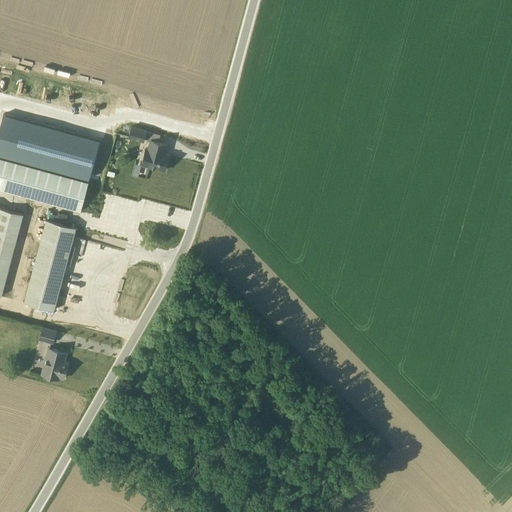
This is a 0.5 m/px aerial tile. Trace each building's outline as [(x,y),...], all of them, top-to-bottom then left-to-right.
[(100,140),(3,114),(0,125),(0,154),(89,179),(100,140)] [(146,130),(132,126),(129,136),(144,140),(146,130)] [(149,149),(146,148),(142,164),(165,170),(169,155),(164,153),(167,144),(151,139),(149,149)] [(0,295),(1,296),(23,213),(0,207),(0,295)] [(69,255),(76,227),(47,219),(24,302),(54,310),(66,264),(71,265),(73,256),(69,255)] [(128,304),(132,292),(127,290),(122,302),(128,304)] [(39,339),(53,342),(56,331),(43,327),(39,339)] [(68,362),(63,361),(66,352),(49,347),(42,374),(59,378),(59,376),(64,378),(68,362)]
